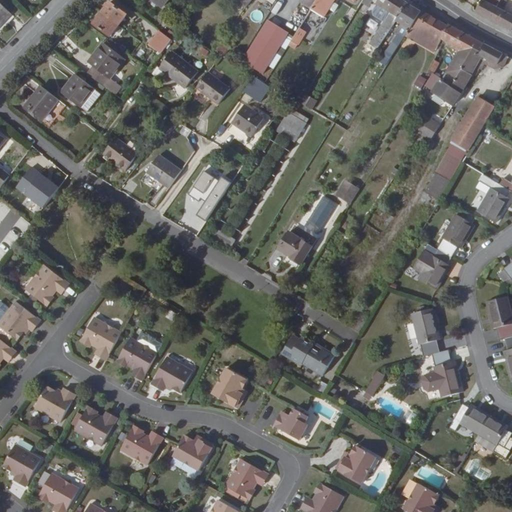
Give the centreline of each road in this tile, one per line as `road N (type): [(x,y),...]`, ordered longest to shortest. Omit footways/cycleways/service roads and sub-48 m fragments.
road 1 (residential): [(273,511),(294,468),(284,455),(230,423),(134,400),(46,350)]
road 2 (track): [(354,287),(413,205),(471,93),(511,65)]
road 3 (residential): [(511,234),(478,257),(464,290),(489,390),(511,405)]
